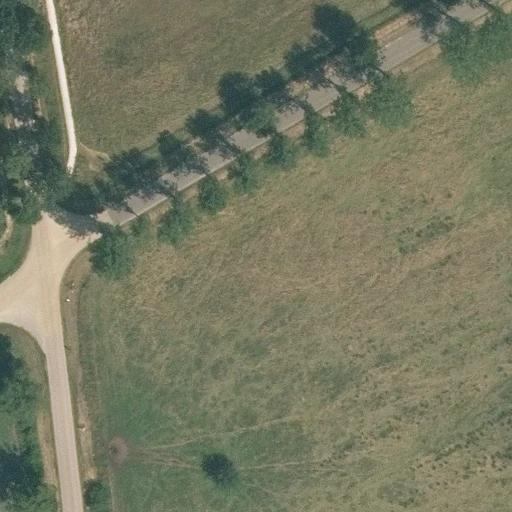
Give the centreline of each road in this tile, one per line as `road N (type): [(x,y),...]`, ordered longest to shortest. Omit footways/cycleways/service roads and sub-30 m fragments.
road 1 (tertiary): [(45,262),(488,0)]
road 2 (tertiary): [(45,262),(4,0)]
road 3 (tertiary): [(72,511),(45,262)]
